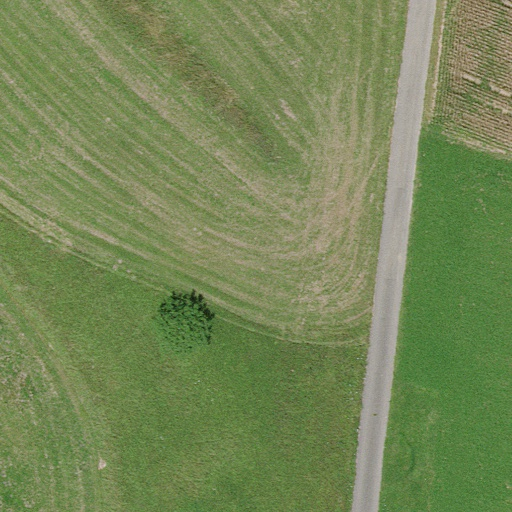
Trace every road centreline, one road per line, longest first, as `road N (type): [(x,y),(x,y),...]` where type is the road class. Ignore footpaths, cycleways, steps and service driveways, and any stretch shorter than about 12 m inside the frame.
road 1 (unclassified): [(413,0),(355,511)]
road 2 (track): [(0,300),(47,362),(77,511)]
